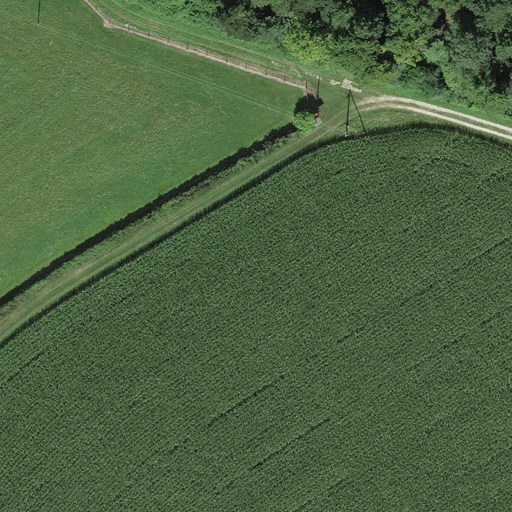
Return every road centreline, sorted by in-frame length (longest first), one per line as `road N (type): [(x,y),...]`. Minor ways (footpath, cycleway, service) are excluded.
road 1 (track): [(100,0),(367,102),(108,247),(0,318)]
road 2 (track): [(511,143),(367,102)]
